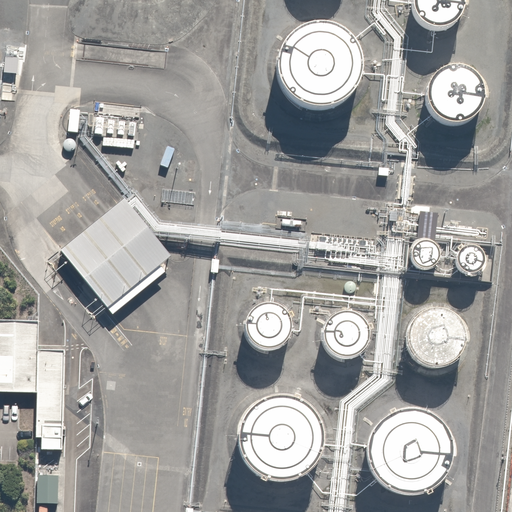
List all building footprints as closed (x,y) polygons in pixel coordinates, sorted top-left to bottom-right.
[(414,0),(414,7),(417,15),(422,22),(429,27),(437,30),(446,30),(454,27),(461,22),(465,14),(467,6),(466,0),(414,0)] [(366,66),(363,51),(356,40),(346,31),(333,25),(319,24),(306,27),(295,34),(286,44),(281,57),(280,70),(283,84),(291,96),(303,105),(317,110),(332,109),(345,103),(356,93),(363,80),(366,66)] [(483,83),(478,75),(470,70),(461,68),(451,68),(443,72),(436,78),(431,86),(429,95),(430,104),(435,113),(441,119),(450,123),(459,124),(468,123),(477,118),(483,110),(486,101),(486,92),(483,83)] [(0,101),(16,103),(18,75),(2,73),(0,90),(0,101)] [(140,106),(95,101),(92,134),(136,138),(140,106)] [(78,110),(69,109),(66,131),(75,132),(78,110)] [(389,167),(376,166),(376,175),(388,176),(389,167)] [(451,171),(431,171),(430,181),(450,181),(451,171)] [(172,257),(125,199),(62,251),(109,309),(172,257)] [(439,264),(441,260),(442,255),(441,250),(438,246),(435,243),(430,241),(425,241),(421,243),(417,245),(414,249),(413,254),(413,259),(415,263),(418,267),(422,269),(427,270),(431,269),(436,267),(439,264)] [(484,270),(486,265),(486,261),(485,256),(483,252),(479,249),(475,247),(470,247),(466,248),(462,251),(459,255),(458,259),(458,264),(460,269),(463,272),(467,275),(471,276),(476,275),(480,273),(484,270)] [(219,257),(211,256),(209,271),(217,272),(219,257)] [(291,317),(286,311),(280,306),(272,305),(265,305),(258,308),(252,313),(249,319),(247,326),(248,334),(251,340),(256,346),(262,349),(270,351),(278,349),(285,346),(290,340),(293,332),(293,324),(291,317)] [(449,312),(440,310),(430,311),(421,315),(414,322),(410,331),(408,341),(411,350),(416,359),(424,365),(433,368),(443,368),(452,365),(460,359),(465,351),(467,342),(467,333),(463,324),(457,317),(449,312)] [(369,325),(364,319),(358,315),(350,313),(343,313),(336,316),(330,321),(327,327),(325,334),(326,342),(329,348),(334,354),(340,357),(348,359),(356,357),(363,354),(368,348),(371,340),(371,333),(369,325)] [(42,450),(63,450),(66,350),(39,350),(39,321),(0,320),(0,392),(38,394),(37,438),(42,438),(42,450)] [(185,347),(175,347),(171,386),(181,386),(185,347)] [(273,481),(283,482),(293,481),(303,478),(311,472),(317,465),(322,456),(325,446),(325,437),(323,427),(319,418),(313,410),(305,404),(296,400),(286,398),(276,398),(266,402),(257,407),(249,414),(244,423),(241,434),(241,444),(243,454),(248,464),(255,472),(263,478),(273,481)] [(403,493),(413,494),(423,493),(432,490),(440,484),(447,477),(452,468),(454,458),(455,449),(453,439),(449,430),(442,422),(435,416),(426,412),(416,410),(405,411),(395,414),(386,419),(379,426),(374,435),(371,446),(370,456),(373,466),(377,476),(384,484),(393,490),(403,493)] [(59,504),(59,476),(38,476),(38,503),(59,504)]
